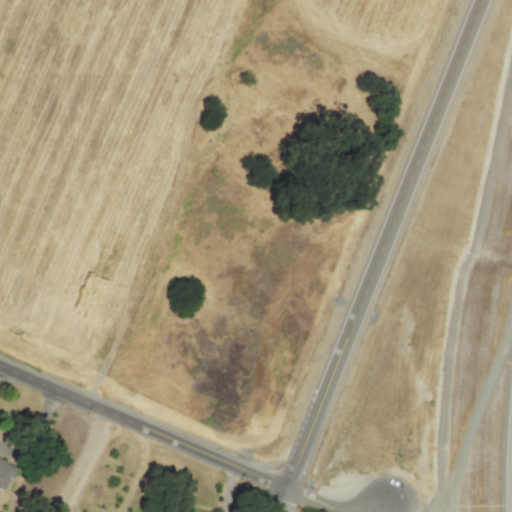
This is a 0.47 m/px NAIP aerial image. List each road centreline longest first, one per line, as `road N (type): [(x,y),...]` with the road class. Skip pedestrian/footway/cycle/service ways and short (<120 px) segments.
road 1 (tertiary): [(480,0),(274,511)]
road 2 (tertiary): [(285,487),(0,365)]
